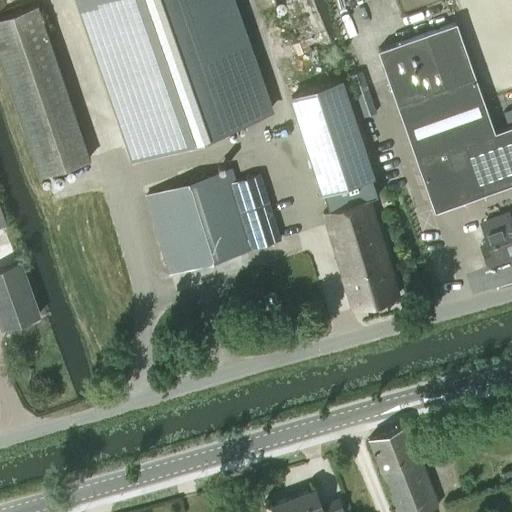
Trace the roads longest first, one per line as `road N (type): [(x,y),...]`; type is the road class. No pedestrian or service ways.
road 1 (unclassified): [(0,440),(511,293)]
road 2 (tertiary): [(16,511),(511,370)]
